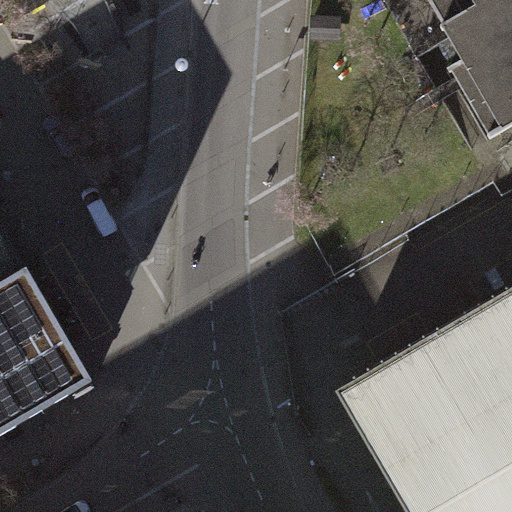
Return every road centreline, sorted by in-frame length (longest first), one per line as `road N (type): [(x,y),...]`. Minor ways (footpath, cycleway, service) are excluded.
road 1 (residential): [(230,0),(210,412)]
road 2 (unclassified): [(44,511),(210,412)]
